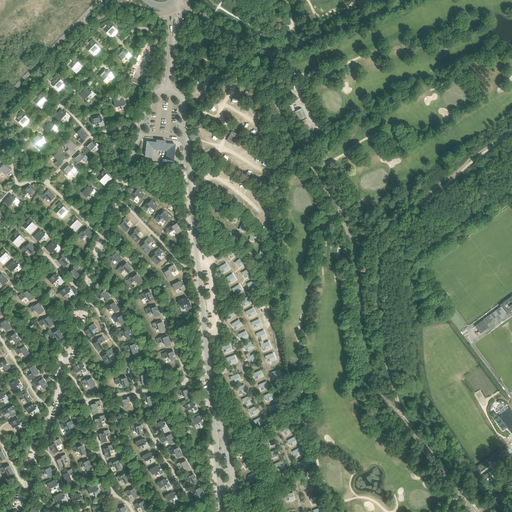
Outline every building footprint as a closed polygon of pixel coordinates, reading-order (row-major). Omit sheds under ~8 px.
[(109,21),(106,25),(107,26),(110,29),(106,33),(111,38),(118,31),(115,28),(116,27),(111,22),(109,21)] [(92,39),(88,42),(90,44),(93,47),(89,51),(93,56),(100,49),(97,46),(98,45),(93,40),(92,39)] [(123,49),(116,56),(121,61),(125,56),(129,61),(133,57),(127,51),(126,52),(123,49)] [(75,56),(71,60),(72,62),(76,65),(71,69),(76,73),(83,66),(80,64),(81,63),(76,58),(75,56)] [(114,76),(109,71),(108,72),(105,69),(98,76),(103,80),(107,76),(110,79),(114,76)] [(57,74),(53,78),(55,79),(58,83),(54,87),(58,91),(65,84),(62,81),(63,81),(58,76),(57,74)] [(95,95),(90,90),(89,91),(86,88),(80,95),(84,99),(88,95),(91,98),(95,95)] [(48,102),(45,99),(46,98),(41,93),(38,97),(41,100),(37,104),(41,109),(48,102)] [(127,109),(125,102),(124,102),(123,98),(113,101),(115,107),(121,106),(122,110),(127,109)] [(249,106),(247,113),(254,115),(256,108),(249,106)] [(301,108),(294,112),(298,121),(305,117),(301,108)] [(61,109),(54,116),(59,121),(63,117),(67,121),(71,118),(65,111),(64,112),(61,109)] [(20,116),(17,118),(20,121),(19,123),(23,127),(30,120),(27,117),(28,117),(23,112),(22,110),(18,114),(20,116)] [(104,125),(102,119),(101,119),(100,115),(90,118),(92,124),(98,122),(99,127),(104,125)] [(49,121),(43,128),(47,133),(49,131),(52,134),(54,132),(56,133),(59,129),(58,128),(53,123),(52,124),(49,121)] [(85,138),(88,135),(81,128),(76,133),(81,137),(77,140),(81,144),(86,139),(85,138)] [(234,143),(239,135),(231,131),(227,139),(228,140),(227,141),(233,144),(234,143)] [(38,133),(31,140),(36,144),(37,143),(40,146),(43,143),(44,145),(48,141),(47,140),(42,135),(41,136),(38,133)] [(74,150),(76,147),(69,140),(65,145),(69,149),(66,152),(70,156),(75,151),(74,150)] [(100,147),(95,142),(94,143),(91,140),(84,147),(89,151),(93,147),(96,150),(100,147)] [(173,159),(175,145),(165,144),(166,141),(162,141),(162,140),(160,140),(160,141),(156,140),(156,143),(147,142),(145,156),(145,157),(152,158),(153,150),(167,151),(166,159),(173,160),(173,159)] [(62,161),(65,159),(58,152),(53,156),(57,160),(54,164),(58,167),(63,162),(62,161)] [(80,152),(73,159),(77,163),(81,159),(85,162),(86,164),(90,160),(88,159),(83,154),(83,155),(80,152)] [(164,172),(164,165),(164,164),(154,162),(153,171),(164,172)] [(68,163),(61,170),(66,175),(67,173),(71,177),(73,174),(74,175),(78,172),(72,165),(71,166),(68,163)] [(0,173),(2,172),(6,176),(11,171),(4,164),(1,167),(0,166),(0,173)] [(111,179),(108,176),(109,175),(104,170),(100,174),(104,177),(100,181),(104,186),(111,179)] [(36,192),(29,185),(26,188),(26,187),(21,192),(25,196),(28,192),(32,196),(36,192)] [(97,193),(92,188),(91,189),(88,186),(81,193),(86,197),(90,193),(93,196),(97,193)] [(130,196),(129,198),(133,201),(134,199),(137,196),(141,199),(144,194),(137,189),(136,191),(134,190),(130,196)] [(55,197),(48,190),(45,193),(44,192),(39,197),(43,200),(46,197),(51,201),(55,197)] [(11,194),(4,201),(8,206),(12,202),(16,205),(17,206),(21,203),(19,201),(14,196),(13,197),(11,194)] [(143,206),(142,208),(146,211),(147,210),(150,212),(153,209),(154,210),(158,206),(151,200),(150,202),(148,200),(143,206)] [(218,200),(215,208),(219,209),(220,206),(223,208),(225,202),(218,200)] [(60,201),(56,205),(57,206),(61,210),(57,214),(61,218),(68,211),(65,208),(66,207),(61,203),(60,201)] [(161,212),(154,219),(158,223),(160,221),(162,223),(165,220),(166,221),(170,217),(164,211),(162,213),(161,212)] [(232,212),(229,220),(232,222),(233,219),(236,220),(239,215),(232,212)] [(82,225),(79,222),(80,221),(75,216),(71,220),(74,223),(70,227),(75,232),(82,225)] [(129,228),(126,224),(129,221),(126,217),(120,222),(121,224),(119,225),(125,231),(129,228)] [(37,227),(34,224),(35,223),(30,218),(26,222),(29,225),(25,230),(30,234),(37,227)] [(242,221),(239,229),(242,231),(243,228),(247,230),(249,224),(242,221)] [(167,228),(165,229),(168,233),(170,232),(174,229),(177,234),(181,231),(176,223),(174,225),(174,223),(167,228)] [(79,234),(78,236),(81,239),(83,238),(86,234),(90,238),(93,234),(87,228),(86,230),(84,229),(79,234)] [(140,238),(137,235),(140,232),(136,228),(131,233),(132,234),(130,236),(136,242),(140,238)] [(16,230),(12,234),(17,238),(13,243),(18,247),(24,240),(21,237),(22,236),(16,230)] [(49,237),(44,232),(43,233),(40,230),(33,237),(38,241),(42,237),(45,240),(49,237)] [(251,232),(249,240),(252,241),(253,238),(257,239),(258,233),(251,232)] [(142,245),(141,247),(147,253),(151,249),(147,246),(150,243),(152,241),(148,237),(147,239),(141,244),(142,245)] [(61,248),(56,243),(55,244),(52,242),(45,249),(50,253),(54,249),(57,252),(61,248)] [(36,249),(29,243),(26,246),(25,245),(21,250),(24,253),(28,250),(32,254),(36,249)] [(261,247),(258,255),(262,256),(263,254),(266,255),(268,249),(261,247)] [(232,248),(226,254),(229,257),(231,255),(233,257),(238,253),(232,248)] [(10,257),(8,255),(8,254),(4,249),(0,252),(3,256),(0,258),(0,260),(3,264),(10,257)] [(152,257),(151,258),(157,264),(161,261),(157,257),(160,254),(162,252),(158,249),(157,250),(151,255),(152,257)] [(59,260),(58,261),(64,267),(68,263),(64,260),(67,257),(69,255),(65,251),(64,253),(58,259),(59,260)] [(113,253),(106,259),(110,263),(115,259),(118,262),(122,259),(116,252),(114,254),(113,253)] [(241,257),(234,263),(237,266),(239,263),(241,266),(246,262),(241,257)] [(22,267),(17,263),(16,263),(13,261),(6,267),(11,272),(15,268),(18,271),(22,267)] [(71,271),(70,273),(76,279),(80,275),(76,271),(79,268),(81,267),(77,263),(75,264),(70,270),(71,271)] [(118,269),(116,270),(120,274),(121,273),(125,269),(128,273),(132,269),(126,263),(124,265),(123,263),(118,269)] [(226,263),(218,267),(220,270),(223,269),(225,272),(230,269),(226,263)] [(166,271),(164,273),(169,280),(173,277),(171,273),(175,270),(176,269),(173,265),(172,266),(165,270),(166,271)] [(249,268),(241,273),(243,276),(246,274),(247,278),(252,275),(249,268)] [(0,281),(4,285),(8,281),(1,274),(0,274),(0,281)] [(55,274),(48,280),(52,284),(56,280),(60,285),(64,281),(57,274),(56,275),(55,274)] [(128,279),(126,281),(130,285),(131,283),(135,280),(138,284),(142,281),(137,274),(135,275),(134,274),(128,279)] [(232,274),(225,278),(227,281),(229,280),(231,283),(236,280),(232,274)] [(254,280),(247,284),(248,287),(251,286),(253,289),(258,286),(254,280)] [(186,289),(182,282),(181,283),(180,281),(172,285),(175,290),(179,288),(181,292),(186,289)] [(239,284),(231,289),(233,292),(236,290),(238,293),(243,290),(239,284)] [(67,287),(59,292),(63,296),(67,293),(69,297),(71,299),(75,296),(74,294),(69,288),(68,289),(67,287)] [(25,291),(18,296),(21,300),(26,296),(30,301),(35,297),(29,289),(26,292),(25,291)] [(96,296),(94,298),(98,301),(99,300),(103,297),(106,300),(110,296),(104,290),(102,292),(101,291),(96,296)] [(147,291),(138,295),(141,300),(147,297),(149,302),(154,299),(150,291),(148,292),(147,291)] [(501,307),(474,326),(480,334),(506,314),(507,316),(511,311),(511,296),(500,305),(501,307)] [(247,297),(239,301),(241,304),(244,303),(245,306),(250,303),(247,297)] [(186,298),(178,300),(180,305),(185,304),(186,308),(187,310),(192,309),(191,307),(189,299),(187,300),(186,298)] [(119,309),(114,302),(112,303),(111,302),(105,306),(108,311),(112,308),(115,312),(119,309)] [(44,311),(39,303),(35,305),(34,304),(29,308),(32,312),(36,310),(39,314),(44,311)] [(146,308),(145,309),(146,314),(148,313),(153,312),(154,316),(159,314),(156,306),(154,307),(154,306),(146,308)] [(253,308),(245,312),(247,315),(250,314),(251,317),(256,314),(253,308)] [(233,309),(225,313),(227,316),(230,315),(232,318),(236,315),(233,309)] [(126,323),(122,315),(120,316),(119,315),(112,318),(115,323),(119,321),(121,325),(126,323)] [(54,324),(48,316),(45,319),(44,318),(39,322),(42,326),(45,323),(49,328),(54,324)] [(259,319),(251,322),(252,326),(255,325),(257,328),(262,325),(259,319)] [(11,328),(6,320),(2,322),(2,321),(0,321),(0,328),(3,326),(6,331),(11,328)] [(238,320),(231,324),(233,327),(235,326),(237,329),(242,326),(238,320)] [(165,330),(162,322),(160,323),(159,321),(152,324),(154,329),(158,327),(160,332),(165,330)] [(87,330),(85,331),(90,338),(94,335),(91,331),(97,328),(94,323),(86,329),(87,330)] [(119,332),(117,333),(119,338),(121,337),(125,335),(127,340),(132,337),(129,330),(127,330),(126,329),(119,332)] [(63,337),(58,330),(56,331),(55,330),(49,334),(52,339),(56,336),(59,340),(63,337)] [(263,330),(255,334),(257,337),(260,336),(261,339),(266,337),(263,330)] [(245,331),(237,335),(239,338),(242,337),(243,340),(248,337),(245,331)] [(20,340),(15,333),(13,334),(12,333),(6,338),(9,342),(13,339),(16,343),(20,340)] [(165,335),(156,339),(158,344),(164,341),(166,346),(171,344),(167,336),(165,337),(165,335)] [(103,348),(100,344),(104,341),(101,337),(94,341),(95,343),(93,344),(98,351),(103,348)] [(268,341),(260,345),(262,348),(264,347),(266,350),(271,348),(268,341)] [(250,342),(242,346),(244,349),(247,348),(249,351),(254,348),(250,342)] [(132,343),(123,347),(125,352),(131,349),(133,354),(138,352),(135,344),(133,345),(132,343)] [(229,344),(221,347),(222,350),(225,349),(226,353),(232,351),(229,344)] [(29,353),(24,346),(22,347),(22,346),(15,350),(18,355),(22,352),(25,356),(29,353)] [(104,355),(102,357),(107,364),(111,361),(108,357),(112,354),(114,353),(111,349),(109,350),(103,354),(104,355)] [(163,353),(161,354),(163,359),(165,358),(169,357),(171,361),(176,360),(173,351),(171,352),(171,351),(163,353)] [(254,353),(246,358),(248,361),(251,359),(253,363),(258,360),(254,353)] [(273,353),(265,356),(266,360),(269,358),(270,362),(275,360),(273,353)] [(234,355),(226,358),(227,361),(230,360),(231,364),(236,362),(234,355)] [(0,361),(0,367),(3,366),(5,370),(10,367),(6,360),(4,361),(3,360),(0,361)] [(80,363),(73,368),(76,372),(80,370),(83,375),(88,373),(83,364),(82,365),(80,363)] [(28,375),(27,376),(30,381),(31,379),(38,375),(37,374),(39,372),(34,365),(29,368),(32,372),(28,375)] [(279,369),(271,372),(272,376),(275,375),(276,378),(281,376),(279,369)] [(260,370),(252,374),(254,377),(257,376),(258,379),(263,377),(260,370)] [(148,383),(146,375),(144,375),(144,373),(136,375),(137,380),(141,379),(142,384),(148,383)] [(238,374),(230,377),(231,380),(234,379),(235,383),(240,381),(238,374)] [(124,377),(114,379),(116,384),(122,383),(123,387),(129,386),(126,378),(124,378),(124,377)] [(34,383),(32,384),(35,388),(37,387),(40,384),(43,389),(48,386),(43,378),(41,380),(40,378),(34,383)] [(95,386),(91,378),(89,379),(89,378),(82,381),(84,386),(88,384),(91,388),(95,386)] [(16,379),(9,384),(12,389),(16,386),(19,390),(20,391),(24,388),(19,380),(17,381),(16,379)] [(266,381),(258,385),(260,388),(262,387),(264,390),(269,388),(266,381)] [(244,384),(236,388),(238,392),(240,390),(242,394),(247,391),(244,384)] [(191,397),(188,389),(186,390),(185,388),(178,391),(180,396),(184,394),(186,399),(191,397)] [(2,391),(0,392),(0,398),(1,398),(5,404),(9,401),(5,393),(3,393),(2,391)] [(31,399),(27,392),(25,393),(24,392),(17,396),(20,401),(24,398),(27,402),(31,399)] [(271,392),(264,396),(265,399),(268,398),(269,401),(274,399),(271,392)] [(124,400),(122,400),(124,409),(130,407),(128,402),(133,401),(135,401),(133,395),(131,396),(124,398),(124,400)] [(154,404),(152,396),(150,396),(149,395),(142,397),(143,402),(148,401),(149,405),(154,404)] [(249,395),(242,399),(243,403),(246,401),(248,404),(253,402),(249,395)] [(98,412),(97,407),(101,406),(100,401),(92,403),(93,404),(91,405),(93,413),(98,412)] [(192,402),(184,405),(186,410),(191,408),(194,414),(199,411),(194,403),(193,404),(192,402)] [(276,403),(269,407),(270,410),(273,409),(274,412),(280,410),(276,403)] [(40,411),(35,405),(34,406),(33,404),(26,409),(29,413),(33,410),(35,414),(40,411)] [(499,416),(511,433),(511,412),(509,409),(506,405),(497,411),(500,416),(499,416)] [(9,406),(1,411),(3,415),(9,412),(12,416),(16,414),(12,406),(10,407),(9,406)] [(255,406),(247,410),(249,413),(252,412),(254,415),(259,412),(255,406)] [(102,426),(101,422),(105,420),(104,415),(96,417),(97,419),(95,420),(97,428),(102,426)] [(199,416),(191,420),(193,424),(198,422),(201,428),(205,426),(201,417),(200,418),(199,416)] [(261,417),(253,421),(255,424),(257,422),(259,426),(264,423),(261,417)] [(24,427),(20,420),(19,421),(18,419),(10,423),(13,428),(17,425),(19,429),(24,427)] [(75,428),(71,420),(69,422),(68,420),(62,424),(64,428),(68,426),(70,431),(75,428)] [(162,421),(154,425),(156,430),(161,427),(163,432),(164,433),(169,431),(168,429),(164,422),(163,423),(162,421)] [(143,434),(141,425),(139,426),(138,424),(131,426),(132,431),(137,430),(138,435),(143,434)] [(289,425),(281,430),(283,433),(286,431),(288,435),(293,432),(289,425)] [(106,441),(105,436),(110,435),(108,430),(101,432),(101,434),(99,434),(101,443),(106,441)] [(168,434),(159,438),(162,443),(168,440),(170,444),(175,441),(170,434),(169,435),(168,434)] [(294,436),(287,441),(289,444),(291,442),(293,445),(298,443),(294,436)] [(149,447),(146,440),(144,440),(143,438),(135,442),(137,447),(142,445),(144,449),(149,447)] [(272,438),(264,441),(265,444),(268,443),(270,447),(275,444),(272,438)] [(51,445),(49,446),(54,453),(58,451),(56,446),(62,443),(59,439),(51,443),(51,445)] [(86,453),(82,445),(80,446),(80,445),(73,448),(75,452),(79,451),(81,455),(86,453)] [(111,456),(109,451),(114,450),(112,445),(105,447),(105,448),(103,449),(105,457),(111,456)] [(182,455),(178,447),(176,448),(175,447),(169,451),(171,455),(175,453),(178,457),(182,455)] [(299,447),(292,452),(293,455),(296,453),(298,457),(303,454),(299,447)] [(245,448),(238,452),(239,455),(242,454),(244,457),(249,454),(245,448)] [(277,449),(269,452),(270,456),(273,455),(275,458),(280,455),(277,449)] [(156,460),(152,453),(151,454),(150,452),(142,456),(145,461),(149,459),(151,463),(156,460)] [(65,466),(63,461),(67,459),(65,455),(58,458),(59,459),(57,460),(60,468),(65,466)] [(305,458),(298,463),(300,466),(302,464),(304,468),(309,465),(305,458)] [(250,459),(243,463),(244,467),(247,465),(248,468),(254,466),(250,459)] [(92,468),(89,460),(87,461),(86,460),(79,463),(81,468),(85,466),(87,470),(92,468)] [(122,468),(118,460),(116,461),(115,460),(108,463),(110,468),(114,466),(117,470),(122,468)] [(190,468),(186,461),(184,462),(183,460),(176,464),(179,469),(183,466),(185,471),(190,468)] [(282,461),(274,464),(275,467),(278,466),(279,470),(285,467),(282,461)] [(483,462),(477,467),(478,468),(481,472),(487,467),(486,465),(485,465),(483,462)] [(13,473),(9,465),(7,466),(6,465),(0,468),(0,469),(2,473),(6,471),(9,475),(13,473)] [(163,473),(159,467),(158,467),(157,465),(149,470),(152,474),(156,472),(159,476),(163,473)] [(54,475),(50,467),(48,468),(47,467),(40,470),(43,475),(47,473),(49,477),(54,475)] [(71,480),(69,476),(73,474),(71,469),(64,472),(65,474),(63,474),(66,482),(71,480)] [(492,469),(483,477),(487,483),(497,476),(492,469)] [(310,470),(302,474),(304,477),(307,476),(308,479),(313,477),(310,470)] [(255,471),(248,476),(250,479),(252,477),(254,481),(259,478),(255,471)] [(130,481),(125,474),(123,475),(122,473),(116,478),(118,482),(122,479),(125,484),(130,481)] [(197,481),(193,474),(191,475),(190,474),(184,477),(186,482),(190,480),(193,484),(197,481)] [(164,479),(157,483),(160,488),(164,485),(166,489),(167,491),(172,488),(171,486),(167,480),(166,481),(164,479)] [(55,480),(47,484),(50,488),(54,486),(57,492),(62,490),(57,481),(56,482),(55,480)] [(313,482),(304,485),(305,488),(308,487),(309,491),(315,489),(313,482)] [(96,485),(87,488),(89,493),(94,491),(96,498),(101,496),(98,487),(96,487),(96,485)] [(204,495),(200,487),(198,488),(197,487),(191,491),(193,495),(197,493),(200,497),(204,495)] [(139,495),(134,488),(132,489),(131,488),(125,492),(128,496),(132,494),(134,498),(139,495)] [(172,492),(164,496),(167,501),(172,498),(174,502),(175,504),(179,501),(178,500),(175,493),(173,494),(172,492)] [(293,492),(284,495),(285,498),(288,497),(289,501),(295,499),(293,492)] [(67,501),(64,494),(62,495),(61,493),(54,497),(56,501),(61,499),(63,503),(67,501)] [(83,502),(81,495),(80,495),(79,493),(71,496),(72,501),(77,499),(78,504),(83,502)] [(318,496),(310,499),(311,502),(314,501),(315,504),(321,502),(318,496)] [(148,508),(143,501),(141,502),(140,501),(134,505),(136,509),(140,507),(143,511),(148,508)]
